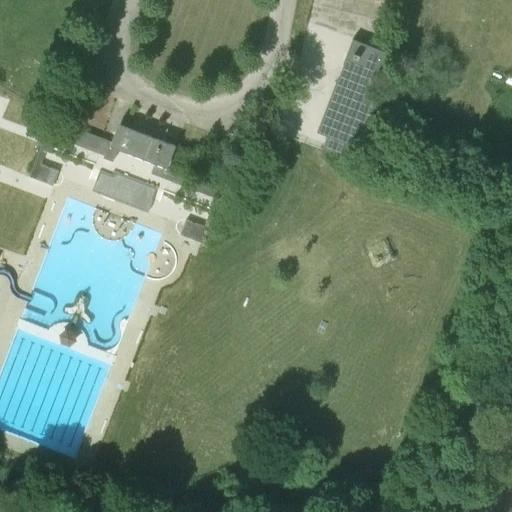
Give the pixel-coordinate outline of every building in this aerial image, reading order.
[(335,85),(317,132),(327,136),(322,150),(344,158),(350,144),(364,150),(381,107),(382,105),(368,99),(386,52),(381,50),(353,39),(338,77),(335,85)] [(136,141),(115,132),(112,142),(48,118),(41,135),(55,140),(56,137),(104,155),(103,158),(113,162),(118,149),(130,154),(136,141)] [(155,163),(167,168),(176,146),(119,124),(115,132),(136,141),(130,154),(155,163)] [(40,149),(30,177),(52,185),(58,171),(41,164),(46,151),(40,149)] [(213,198),(208,213),(209,214),(214,216),(220,218),(228,196),(228,195),(165,171),(167,168),(155,163),(153,167),(151,173),(213,198)] [(112,176),(99,171),(93,190),(149,212),(157,188),(114,171),(112,176)] [(203,244),(214,216),(209,214),(204,227),(186,220),(180,235),(203,244)]
